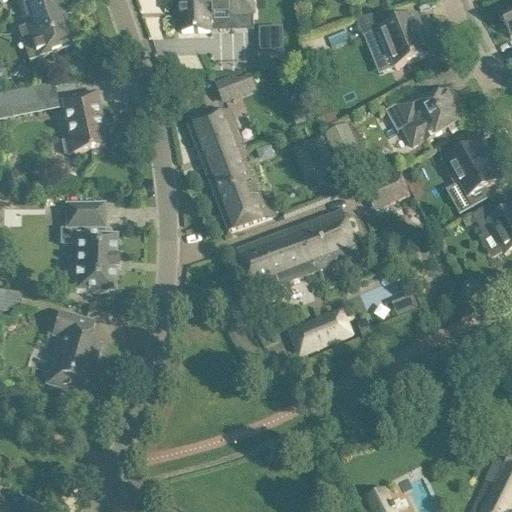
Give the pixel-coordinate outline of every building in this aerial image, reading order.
[(26,28),(19,30),(30,62),(56,54),(75,48),(64,17),(72,14),(66,0),(19,0),(17,1),(26,28)] [(209,18),(253,18),(252,0),(180,0),(181,34),(208,34),(209,18)] [(511,9),(498,17),(511,40),(511,39),(511,9)] [(357,23),(362,38),(380,31),(395,70),(429,57),(419,32),(422,30),(416,15),(393,25),(389,12),(357,23)] [(260,72),(285,71),(284,54),(260,55),(260,72)] [(0,96),(0,110),(8,109),(9,113),(38,107),(34,90),(0,96)] [(405,102),(398,107),(409,128),(402,132),(413,151),(426,143),(447,132),(450,129),(453,134),(462,129),(460,124),(464,122),(455,105),(458,103),(455,98),(454,99),(450,92),(442,97),(429,104),(423,93),(405,102)] [(233,93),(223,97),(226,105),(236,101),(233,93)] [(97,94),(77,98),(61,102),(73,157),(105,150),(99,123),(102,122),(97,94)] [(324,127),(337,121),(332,109),(319,115),(324,127)] [(246,154),(229,112),(189,128),(206,173),(236,161),(235,158),(246,154)] [(348,125),(324,135),(336,161),(359,151),(348,125)] [(314,159),(299,165),(306,184),(315,180),(319,192),(340,184),(323,138),(308,144),(314,159)] [(457,188),(461,186),(473,209),(490,199),(485,190),(498,183),(484,158),(488,156),(481,143),(443,163),(457,188)] [(236,161),(206,173),(229,234),(277,217),(271,200),(261,203),(254,186),(258,184),(246,154),(235,158),(236,161)] [(370,200),(386,193),(391,205),(410,197),(400,173),(365,188),(370,200)] [(511,209),(510,210),(503,214),(497,203),(472,217),(473,219),(483,236),(491,232),(503,253),(511,247),(511,209)] [(64,207),(64,232),(75,232),(75,247),(73,294),(95,294),(115,295),(116,272),(117,272),(117,261),(116,261),(117,237),(105,237),(105,206),(85,207),(64,207)] [(292,249),(289,251),(292,260),(310,253),(318,273),(360,258),(343,213),(287,234),(292,249)] [(237,253),(255,300),(280,290),(279,288),(318,273),(310,253),(292,260),(289,251),(292,249),(287,234),(237,253)] [(471,280),(460,286),(466,296),(476,291),(471,280)] [(0,308),(16,310),(21,309),(22,297),(0,293),(0,308)] [(398,316),(417,311),(414,299),(394,305),(398,316)] [(51,370),(47,387),(73,395),(73,396),(74,396),(87,400),(90,388),(89,387),(93,371),(95,372),(100,355),(98,354),(101,346),(94,344),(90,343),(91,338),(86,337),(90,324),(59,314),(52,337),(60,339),(56,356),(53,355),(48,370),(51,370)] [(314,353),(350,339),(341,314),(305,329),(314,353)] [(511,511),(511,425),(511,426),(499,452),(500,452),(478,500),(477,500),(472,511),(511,511)] [(395,511),(385,491),(367,500),(372,511),(395,511)] [(43,511),(26,501),(17,511),(43,511)]
